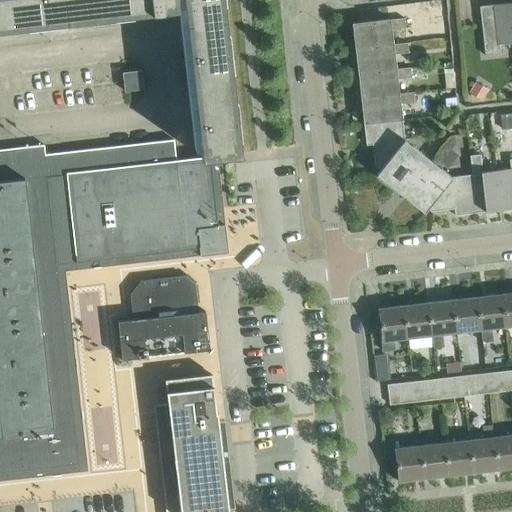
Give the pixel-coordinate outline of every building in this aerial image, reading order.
[(201,155),(201,157),(209,156),(241,152),(241,151),(240,151),(222,0),(0,0),(0,27),(153,10),(154,14),(159,19),(180,16),(194,142),(200,141),(201,155)] [(511,42),(511,2),(479,6),(485,55),(500,53),(499,44),(511,42)] [(393,44),(391,29),(405,27),(404,17),(390,19),(390,18),(352,22),(355,48),(393,44)] [(396,69),(394,54),(408,52),(407,42),(393,44),(355,48),(357,73),(396,69)] [(398,93),(397,79),(411,77),(410,67),(396,69),(357,73),(360,98),(398,93)] [(124,91),(143,88),(141,70),(122,72),(124,91)] [(488,89),(476,81),(470,91),(482,99),(488,89)] [(402,118),(400,103),(414,102),(412,92),(398,93),(360,98),(363,122),(402,118)] [(455,98),(444,99),(445,107),(456,106),(455,98)] [(511,112),(495,114),(497,131),(511,128),(511,112)] [(379,170),(404,139),(402,118),(363,122),(366,145),(372,144),(375,167),(379,170)] [(78,463),(58,282),(57,274),(56,267),(57,267),(57,263),(219,244),(215,208),(209,156),(201,157),(176,160),(173,139),(45,154),(44,144),(0,148),(0,471),(11,470),(78,463)] [(452,176),(404,139),(379,170),(376,174),(424,212),(427,208),(452,176)] [(468,146),(470,155),(480,153),(479,145),(468,146)] [(448,165),(457,155),(449,149),(441,159),(448,165)] [(501,209),(496,169),(482,171),(480,153),(470,155),(472,174),(476,212),(501,209)] [(511,208),(511,158),(509,159),(510,167),(496,169),(501,209),(511,208)] [(476,212),(472,174),(452,176),(427,208),(431,211),(454,208),(455,215),(476,212)] [(205,310),(198,311),(194,283),(184,275),(140,280),(130,293),(133,319),(118,320),(122,359),(209,349),(205,310)] [(511,324),(511,292),(501,294),(505,326),(511,324)] [(505,326),(501,294),(477,296),(480,328),(505,326)] [(480,328),(477,296),(452,299),(456,331),(480,328)] [(456,331),(452,299),(428,302),(431,334),(456,331)] [(431,334),(428,302),(403,305),(407,337),(431,334)] [(407,337),(403,305),(378,308),(382,340),(407,337)] [(389,376),(385,352),(372,354),(375,378),(389,376)] [(460,361),(446,362),(447,372),(461,371),(460,361)] [(511,380),(510,370),(486,373),(487,383),(487,382),(511,380)] [(207,374),(207,373),(169,378),(166,379),(166,383),(167,390),(168,403),(169,403),(163,417),(156,418),(156,417),(155,417),(157,435),(165,505),(166,505),(166,511),(228,511),(229,511),(218,426),(213,385),(212,378),(211,373),(207,374)] [(487,383),(486,373),(461,375),(462,385),(463,385),(487,383)] [(462,385),(461,375),(436,378),(437,388),(438,388),(462,385)] [(437,388),(436,378),(412,381),(413,391),(437,388)] [(511,379),(511,380),(487,382),(488,392),(511,389),(511,379)] [(413,391),(412,381),(387,384),(388,394),(413,391)] [(487,382),(487,383),(463,385),(464,395),(488,392),(487,382)] [(463,385),(462,385),(438,388),(439,398),(464,395),(463,385)] [(438,388),(437,388),(413,391),(414,401),(439,398),(438,388)] [(413,391),(388,394),(389,404),(414,401),(413,391)] [(511,466),(511,434),(494,436),(497,468),(511,466)] [(497,468),(494,436),(469,439),(472,471),(497,468)] [(472,471),(469,439),(444,442),(448,474),(472,471)] [(448,474),(444,442),(419,445),(423,477),(448,474)] [(423,477),(419,445),(395,448),(398,480),(423,477)]
